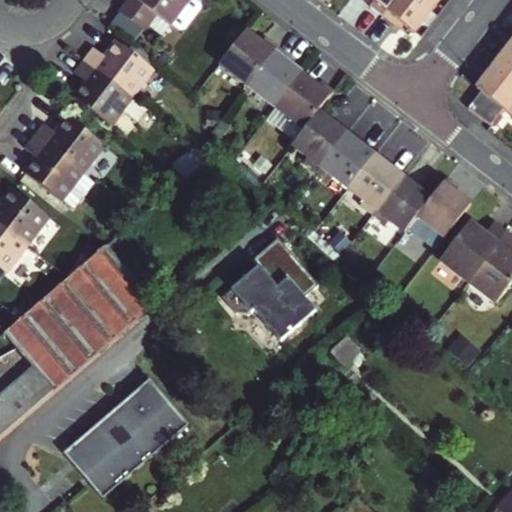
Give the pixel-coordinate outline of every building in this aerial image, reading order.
[(195,0),(133,0),(123,13),(147,32),(158,17),(173,29),(195,0)] [(372,0),(378,4),(374,8),(387,18),(400,0),(372,0)] [(399,27),(402,23),(418,35),(445,0),(400,0),(387,18),(399,27)] [(249,31),(223,63),(253,86),(282,47),(268,36),(264,43),(249,31)] [(107,60),(95,51),(86,62),(132,99),(154,71),(119,44),(107,60)] [(290,62),(294,57),(282,47),(253,86),(281,108),(306,75),(290,62)] [(511,51),(503,63),(511,69),(511,51)] [(77,74),(89,83),(76,100),(111,127),(132,99),(86,62),(77,74)] [(511,69),(503,63),(482,90),(486,93),(504,107),(508,111),(511,114),(511,69)] [(326,81),(321,87),(306,75),(281,108),(309,130),(324,111),(339,91),(326,81)] [(504,107),(486,93),(474,108),(497,125),(508,111),(504,107)] [(272,120),(300,142),(309,130),(281,108),(272,120)] [(351,133),(324,111),(309,130),(300,142),(297,145),(311,157),(307,161),(321,172),(351,133)] [(69,141),(56,131),(48,143),(96,181),(117,152),(81,124),(69,141)] [(352,188),(379,154),(351,133),(321,172),(332,180),(336,175),(352,188)] [(39,155),(50,165),(38,181),(88,219),(109,191),(96,181),(48,143),(39,155)] [(376,215),(407,176),(379,154),(352,188),(367,201),(363,205),(376,215)] [(421,216),(435,198),(407,176),(376,215),(389,225),(393,220),(408,232),(421,216)] [(464,187),(451,177),(435,198),(421,216),(448,237),(473,204),(460,194),(464,187)] [(15,211),(3,202),(0,205),(0,218),(42,251),(50,240),(63,250),(76,233),(27,195),(15,211)] [(0,264),(20,281),(22,279),(34,289),(55,262),(42,251),(0,218),(0,264)] [(472,223),(442,260),(470,282),(509,232),(497,222),(487,235),(472,223)] [(511,253),(511,251),(511,234),(509,232),(470,282),(497,303),(511,284),(511,253)] [(259,268),(224,299),(238,315),(251,316),(256,311),(283,341),(318,310),(307,297),(320,285),(279,239),(254,261),(259,268)] [(0,441),(160,305),(111,248),(110,248),(75,277),(15,328),(7,334),(21,349),(34,371),(0,400),(0,441)] [(152,381),(66,444),(103,493),(187,430),(152,381)] [(511,511),(511,494),(499,510),(501,511),(511,511)]
